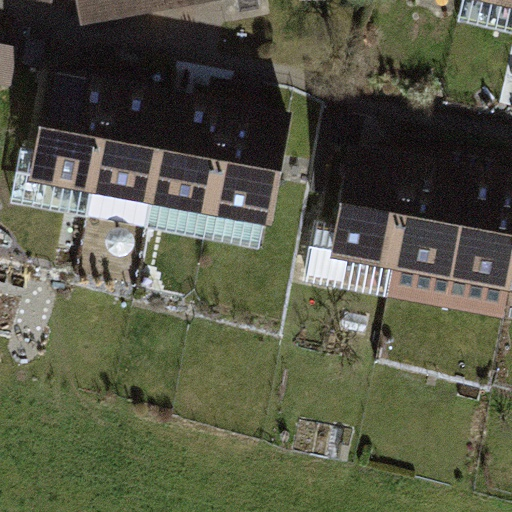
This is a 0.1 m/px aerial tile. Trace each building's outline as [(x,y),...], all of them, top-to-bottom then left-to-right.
[(51,0),(0,0),(0,6),(49,16),(51,0)] [(77,0),(83,26),(205,0),(77,0)] [(511,16),(511,0),(462,0),(461,6),(511,16)] [(87,205),(107,89),(46,78),(26,194),(87,205)] [(148,215),(168,100),(107,89),(87,205),(148,215)] [(208,226),(229,111),(168,100),(148,215),(208,226)] [(269,237),(290,121),(229,111),(208,226),(269,237)] [(390,272),(410,161),(349,150),(328,261),(390,272)] [(443,313),(469,171),(410,161),(390,272),(384,302),(443,313)] [(509,294),(511,276),(511,179),(469,171),(443,313),(503,324),(509,294)]
